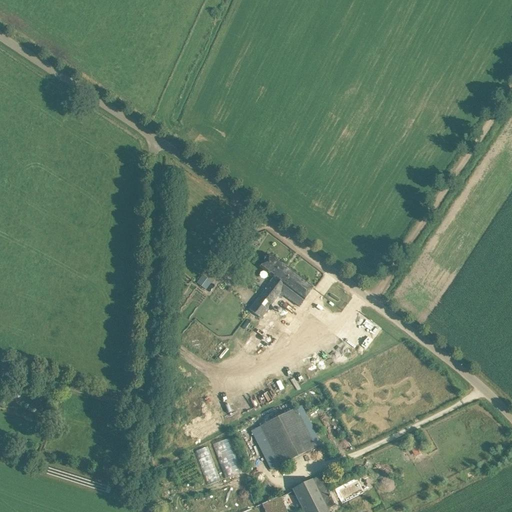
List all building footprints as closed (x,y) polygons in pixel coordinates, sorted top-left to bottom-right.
[(269,255),(259,268),(274,279),(284,266),(269,255)] [(274,279),(250,310),(261,318),(281,292),(299,306),(313,288),(284,266),(274,279)] [(207,289),(212,280),(202,275),(198,284),(207,289)] [(277,319),(286,326),(295,314),(286,307),(277,319)] [(0,405),(4,407),(9,396),(0,392),(0,405)] [(260,426),(280,465),(316,447),(297,408),(260,426)] [(239,466),(230,439),(212,444),(222,472),(239,466)] [(292,490),(303,511),(328,511),(328,509),(335,506),(328,492),(319,476),(292,490)] [(286,511),(280,496),(269,501),(273,511),(286,511)]
